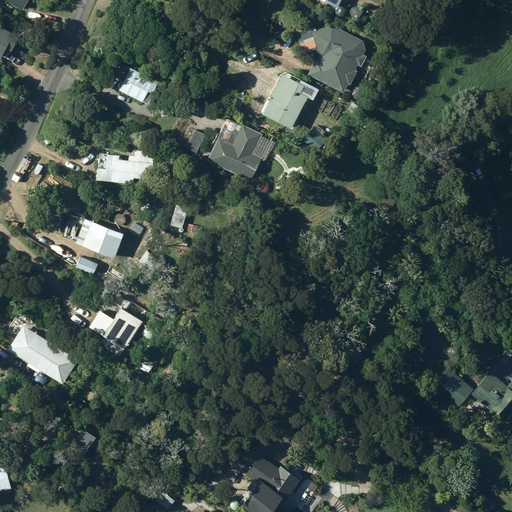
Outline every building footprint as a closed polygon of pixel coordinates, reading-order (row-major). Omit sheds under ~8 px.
[(5,0),(24,10),(29,0),(5,0)] [(316,0),(334,9),(339,0),(316,0)] [(341,5),(337,12),(344,15),(348,9),(341,5)] [(306,76),(342,93),(346,84),(349,86),(356,71),(354,70),(356,66),(360,67),(365,57),(361,55),(364,50),(361,40),(330,25),(309,32),(310,36),(299,39),(303,52),(315,48),(318,56),(316,60),(314,59),(306,76)] [(0,66),(3,61),(2,61),(8,49),(13,52),(21,38),(0,26),(0,66)] [(117,91),(141,103),(146,94),(153,97),(158,88),(151,84),(152,81),(128,69),(117,91)] [(280,76),(259,115),(288,130),(305,98),(298,94),(301,87),(280,76)] [(359,132),(365,125),(360,122),(354,128),(359,132)] [(205,161),(248,182),(259,158),(263,159),(271,143),(260,137),(260,135),(234,123),(225,142),(215,138),(205,161)] [(206,131),(193,125),(184,143),(196,150),(206,131)] [(311,129),(302,141),(320,156),(330,144),(311,129)] [(150,181),(152,158),(133,156),(132,161),(117,160),(117,156),(105,155),(104,170),(95,169),(93,181),(131,185),(132,179),(150,181)] [(304,162),(297,173),(304,177),(310,166),(304,162)] [(55,228),(60,212),(47,208),(42,223),(55,228)] [(187,211),(174,208),(173,214),(186,217),(187,211)] [(73,244),(112,259),(121,235),(83,220),(73,244)] [(66,227),(63,229),(63,232),(65,235),(68,236),(71,233),(72,230),(69,227),(66,227)] [(150,247),(136,262),(143,269),(158,253),(150,247)] [(145,318),(120,301),(112,314),(100,306),(89,322),(125,347),(145,318)] [(6,347),(63,385),(79,360),(22,322),(6,347)] [(503,357),(508,362),(511,358),(511,357),(508,353),(503,357)] [(432,385),(458,407),(472,390),(446,368),(432,385)] [(511,379),(505,387),(488,372),(477,385),(478,385),(469,395),(495,416),(511,395),(511,379)] [(239,507),(245,511),(284,511),(275,504),(279,498),(282,500),(297,481),(279,466),(277,469),(260,456),(246,474),(258,483),(239,507)] [(0,467),(0,492),(9,490),(3,467),(0,467)] [(231,483),(239,487),(242,483),(234,478),(231,483)] [(216,488),(205,481),(191,505),(202,511),(216,488)] [(154,501),(166,510),(173,501),(161,492),(154,501)]
